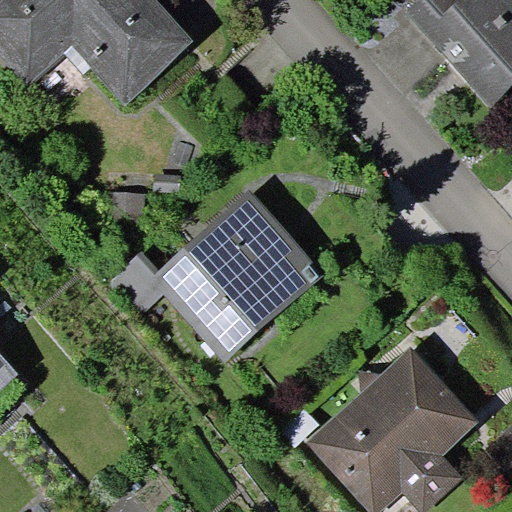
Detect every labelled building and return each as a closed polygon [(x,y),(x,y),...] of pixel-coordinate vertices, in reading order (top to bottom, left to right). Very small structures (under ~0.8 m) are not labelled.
[(157,0),(0,0),(0,52),(29,86),(65,53),(73,46),(92,66),(126,106),(194,41),(157,0)] [(511,0),(417,0),(405,12),(489,106),(511,85),(511,0)] [(84,74),(92,66),(73,46),(65,53),(84,74)] [(181,142),(174,162),(187,167),(194,146),(181,142)] [(182,173),(156,172),(155,192),(181,194),(182,173)] [(146,192),(109,190),(107,220),(144,223),(146,192)] [(324,276),(251,192),(159,271),(151,278),(165,294),(225,363),(324,276)] [(151,278),(159,271),(141,250),(107,281),(140,317),(165,294),(151,278)] [(480,420),(411,345),(380,374),(362,391),(306,441),(370,511),(381,511),(403,492),(421,511),(424,511),(464,476),(443,454),(480,420)] [(0,388),(17,372),(0,352),(0,388)] [(362,391),(380,374),(360,370),(362,391)] [(511,423),(487,447),(511,473),(511,423)]
